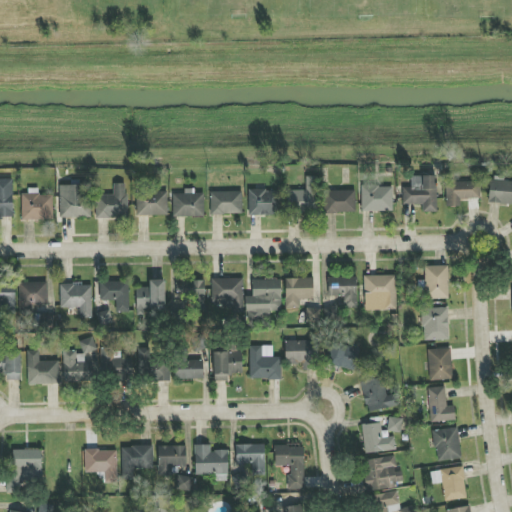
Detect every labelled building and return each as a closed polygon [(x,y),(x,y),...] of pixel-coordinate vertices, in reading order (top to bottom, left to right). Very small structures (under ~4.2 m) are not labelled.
[(402,188),(403,205),(422,204),(422,212),(436,212),(436,176),(411,176),(411,187),(402,188)] [(306,190),(289,191),(290,213),(316,212),(315,177),(306,177),(306,190)] [(0,215),(13,215),(12,179),(0,179),(0,215)] [(511,179),(490,179),(489,203),(511,204),(511,179)] [(460,207),(460,199),(480,199),(479,181),(446,182),(446,207),(460,207)] [(96,218),(127,217),(126,184),(113,184),(114,195),(96,195),(96,218)] [(59,186),(60,218),(89,217),(89,185),(59,186)] [(393,211),(392,186),(361,186),(361,212),(393,211)] [(173,217),(204,217),(204,193),(194,194),(194,189),(184,189),(184,194),(172,194),(173,217)] [(248,190),(249,216),(278,215),(277,190),(248,190)] [(325,213),(355,213),(355,190),(325,191),(325,213)] [(52,195),(39,196),(39,191),(21,191),(22,220),(53,220),(52,195)] [(167,216),(168,192),(136,191),(136,215),(167,216)] [(210,214),(242,214),(242,192),(210,192),(210,214)] [(449,299),(448,266),(425,266),(425,299),(449,299)] [(364,276),(365,311),(396,310),(396,275),(364,276)] [(328,298),(343,298),(344,308),(357,308),(356,277),(328,278),(328,298)] [(285,279),(286,309),(299,308),(299,300),(313,299),(312,278),(285,279)] [(243,279),(211,279),(212,303),(222,303),(222,313),(243,312),(243,279)] [(281,279),(252,280),(252,296),(246,297),(246,320),(270,319),(270,311),(281,311),(281,279)] [(165,280),(149,280),(149,287),(136,288),(137,315),(148,315),(147,311),(166,311),(165,280)] [(204,280),(171,282),(172,309),(188,309),(188,306),(205,306),(204,280)] [(47,282),(19,283),(20,315),(35,315),(34,306),(48,305),(47,282)] [(129,312),(128,282),(99,282),(100,301),(116,300),(116,312),(129,312)] [(0,284),(0,311),(15,311),(15,285),(0,284)] [(92,318),(92,284),(60,284),(60,308),(80,308),(80,318),(92,318)] [(448,308),(422,309),(423,341),(448,340),(448,308)] [(318,321),(319,309),(306,309),(306,321),(318,321)] [(97,325),(111,324),(110,311),(96,312),(97,325)] [(79,341),(83,355),(97,351),(93,337),(79,341)] [(285,342),(285,365),(302,364),(302,369),(317,369),(317,341),(285,342)] [(355,370),(358,347),(331,343),(328,366),(355,370)] [(272,346),(249,347),(250,380),(281,379),(281,357),(273,357),(272,346)] [(169,381),(170,361),(150,361),(150,349),(138,348),(138,377),(149,377),(148,381),(169,381)] [(429,380),(452,380),(451,348),(428,349),(429,380)] [(114,357),(115,349),(103,349),(102,379),(132,380),(132,358),(114,357)] [(59,361),(39,361),(39,351),(27,351),(28,384),(59,384),(59,361)] [(64,351),(64,381),(91,381),(91,362),(76,363),(76,351),(64,351)] [(242,375),(242,351),(213,352),(214,381),(230,381),(230,375),(242,375)] [(5,380),(21,380),(20,353),(0,352),(0,354),(0,363),(0,374),(5,374),(5,380)] [(203,360),(175,361),(175,379),(204,379),(203,360)] [(399,405),(396,394),(386,396),(382,377),(361,382),(368,413),(399,405)] [(446,406),(446,387),(428,388),(429,422),(455,421),(454,406),(446,406)] [(402,419),(389,417),(387,431),(400,433),(402,419)] [(361,426),(365,454),(396,450),(394,436),(382,438),(380,423),(361,426)] [(461,460),(458,428),(433,431),(436,462),(461,460)] [(210,445),(195,445),(195,476),(228,475),(227,451),(211,451),(210,445)] [(264,445),(235,445),(236,464),(251,464),(252,475),(265,475),(264,445)] [(303,445),(275,446),(275,467),(288,466),(289,490),(304,490),(303,445)] [(152,446),(121,447),(122,479),(134,479),(134,469),(153,469),(152,446)] [(186,446),(158,446),(158,474),(170,474),(170,467),(186,467),(186,446)] [(12,450),(14,480),(42,479),(41,449),(12,450)] [(85,473),(105,472),(105,483),(117,483),(116,450),(84,450),(85,473)] [(366,492),(396,488),(395,482),(403,481),(402,470),(396,471),(394,456),(362,461),(366,492)] [(467,498),(462,467),(431,472),(433,485),(442,483),(445,501),(467,498)] [(191,491),(192,477),(178,477),(178,491),(191,491)] [(373,495),(375,511),(391,511),(400,511),(412,511),(412,507),(400,508),(397,491),(373,495)]
